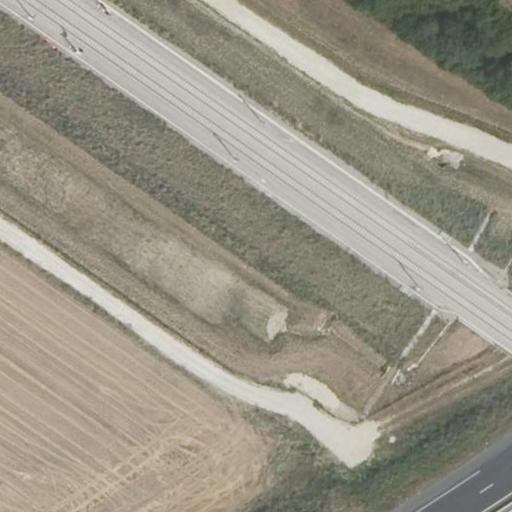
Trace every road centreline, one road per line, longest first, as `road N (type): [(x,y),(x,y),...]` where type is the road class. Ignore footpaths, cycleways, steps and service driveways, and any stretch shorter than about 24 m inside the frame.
road 1 (track): [(511,356),(350,445),(290,403),(225,382),(0,225)]
road 2 (track): [(219,0),(374,105),(511,156)]
